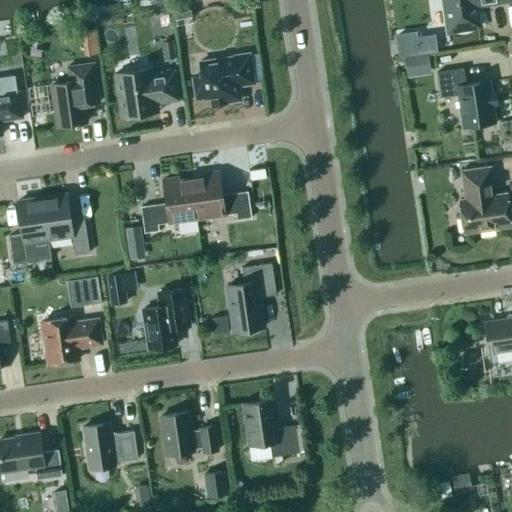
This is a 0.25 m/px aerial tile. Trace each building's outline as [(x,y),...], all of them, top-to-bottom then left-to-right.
[(248,0),(237,0),(230,1),(233,18),(251,16),(248,0)] [(445,0),(450,30),(479,25),(475,4),(501,0),(445,0)] [(191,9),(174,11),(175,19),(192,17),(191,9)] [(84,56),(98,54),(94,28),(81,30),(84,56)] [(415,33),(397,35),(400,56),(436,52),(434,36),(416,38),(415,33)] [(164,59),(175,57),(172,40),(161,41),(164,59)] [(233,57),(200,62),(202,76),(193,77),(196,97),(211,95),(212,103),(240,99),(238,85),(254,83),(250,53),(233,56),(233,57)] [(429,54),(404,57),(407,78),(432,74),(429,54)] [(80,123),(87,122),(84,104),(99,102),(94,64),(69,67),(71,81),(52,84),(58,126),(75,123),(76,125),(80,125),(80,123)] [(139,114),(159,111),(157,103),(179,100),(175,70),(153,74),(152,68),(115,73),(122,117),(126,116),(126,119),(140,117),(139,114)] [(463,127),(496,122),(490,80),(466,84),(464,68),(437,72),(440,97),(459,94),(463,127)] [(0,134),(3,134),(2,133),(1,133),(0,125),(0,120),(23,117),(19,91),(0,94),(0,134)] [(465,199),(459,199),(464,233),(511,226),(507,193),(495,194),(491,166),(461,171),(465,199)] [(203,173),(204,176),(191,178),(197,218),(236,213),(237,219),(251,217),(250,206),(266,204),(262,174),(245,177),(247,191),(230,194),(230,189),(222,190),(219,171),(203,173)] [(179,180),(179,177),(163,179),(167,203),(141,206),(145,232),(159,230),(158,224),(197,218),(191,178),(179,180)] [(67,193),(42,197),(48,239),(49,239),(72,236),(75,254),(90,252),(85,224),(72,226),(67,199),(67,193)] [(23,234),(9,236),(13,263),(28,261),(51,257),(48,239),(42,197),(18,200),(23,234)] [(126,240),(138,238),(137,225),(124,227),(126,240)] [(227,285),(233,331),(240,330),(240,332),(250,333),(259,329),(258,327),(265,326),(260,296),(276,294),(272,262),(242,267),(244,283),(227,285)] [(120,273),(106,275),(110,305),(124,303),(120,273)] [(97,276),(67,281),(69,291),(77,290),(78,300),(79,303),(79,305),(101,302),(97,276)] [(160,306),(143,309),(149,348),(177,344),(174,328),(190,326),(184,288),(158,292),(160,306)] [(505,318),(505,319),(490,321),(485,327),(487,337),(491,337),(493,352),(511,349),(511,315),(509,313),(506,318),(505,318)] [(43,321),(49,363),(79,359),(77,347),(101,343),(98,319),(73,323),(73,317),(43,321)] [(0,370),(0,367),(0,345),(11,344),(7,320),(0,321),(0,370)] [(249,444),(270,441),(272,456),(299,452),(295,425),(278,428),(274,399),(243,404),(249,444)] [(167,455),(194,451),(193,448),(203,447),(204,452),(218,450),(214,425),(200,427),(200,430),(191,431),(188,411),(161,415),(167,455)] [(134,430),(119,432),(120,435),(112,436),(110,423),(83,427),(89,468),(116,464),(116,460),(123,459),(123,460),(138,458),(134,430)] [(23,437),(0,440),(0,460),(2,471),(35,466),(37,479),(62,475),(58,449),(42,452),(40,433),(23,435),(23,437)] [(208,494),(227,491),(224,470),(205,473),(208,494)] [(442,498),(451,495),(452,495),(449,482),(439,484),(442,498)] [(147,485),(133,487),(136,505),(150,503),(147,485)] [(467,492),(455,495),(458,509),(470,506),(467,492)]
